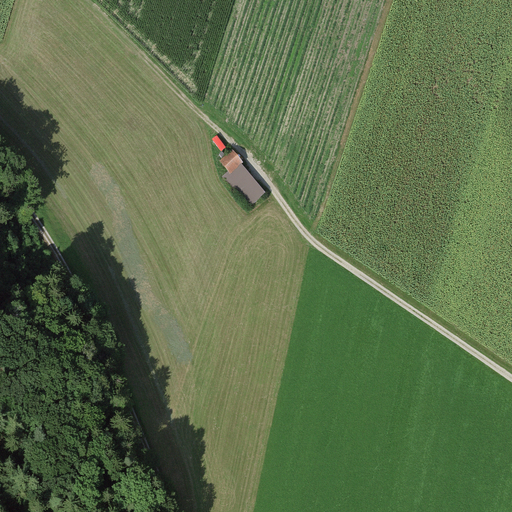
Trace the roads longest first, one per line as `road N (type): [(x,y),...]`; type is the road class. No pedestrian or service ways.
road 1 (track): [(511,377),(325,253),(265,177),(83,0)]
road 2 (track): [(166,511),(58,251),(0,174)]
